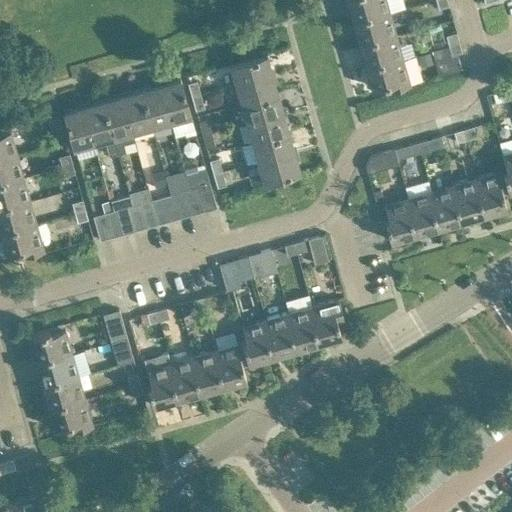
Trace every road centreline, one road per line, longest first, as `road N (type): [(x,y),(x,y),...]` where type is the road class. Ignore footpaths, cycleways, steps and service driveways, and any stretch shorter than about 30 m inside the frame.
road 1 (residential): [(0,293),(19,303),(307,220),(325,208),(361,136),(456,103),(477,79),(482,51),(467,0)]
road 2 (residential): [(245,434),(511,269)]
road 3 (residential): [(132,511),(245,434)]
